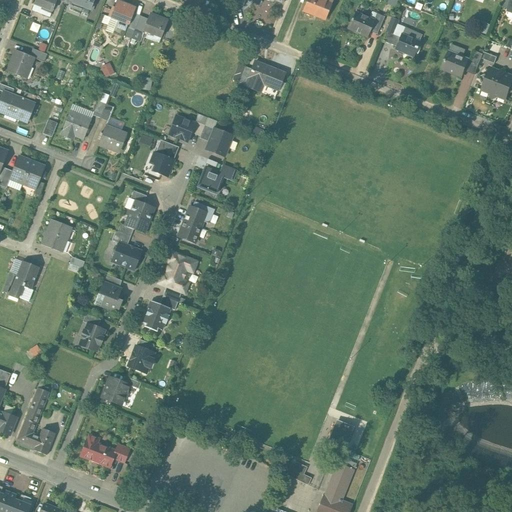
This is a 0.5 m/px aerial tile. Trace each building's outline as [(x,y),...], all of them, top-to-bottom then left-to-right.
[(58,0),(37,0),(36,4),(54,11),(58,0)] [(94,0),(75,0),(74,3),(91,10),(94,0)] [(331,3),(322,0),(307,0),(303,11),(325,20),(331,3)] [(511,0),(504,0),(502,7),(509,10),(511,0)] [(136,9),(118,2),(111,19),(118,21),(113,34),(124,38),(125,37),(128,28),(129,26),(130,26),(134,14),(136,9)] [(373,20),(355,13),(352,19),(351,19),(347,29),(367,37),(371,27),(374,21),(373,20)] [(140,16),(134,14),(130,26),(129,26),(128,28),(135,31),(140,16)] [(168,21),(151,14),(149,20),(144,31),(145,31),(162,38),(168,21)] [(376,14),(373,20),(374,21),(371,27),(378,30),(384,17),(376,14)] [(149,20),(140,16),(135,31),(144,34),(145,31),(144,31),(149,20)] [(392,18),(386,33),(392,35),(397,24),(398,20),(392,18)] [(392,35),(399,38),(401,35),(404,28),(404,27),(397,24),(392,35)] [(135,31),(128,28),(125,37),(131,39),(135,31)] [(415,33),(404,28),(401,35),(412,40),(415,33)] [(144,34),(135,31),(131,39),(140,42),(144,34)] [(396,46),(399,38),(392,35),(386,33),(382,41),(396,46)] [(412,40),(401,35),(399,38),(396,46),(394,49),(413,57),(419,43),(418,43),(421,36),(415,33),(412,40)] [(47,55),(34,49),(31,56),(38,59),(44,61),(47,55)] [(31,56),(17,50),(9,72),(27,79),(31,67),(34,68),(38,59),(31,56)] [(483,55),(474,51),(470,64),(478,67),(481,59),(483,55)] [(497,58),(484,52),(483,55),(481,59),(494,64),(497,58)] [(461,58),(448,53),(441,70),(461,78),(464,72),(467,63),(460,60),(461,58)] [(284,74),(254,62),(251,70),(245,85),(244,87),(255,91),(258,84),(277,92),(284,74)] [(106,77),(115,73),(110,63),(102,66),(106,77)] [(478,67),(470,64),(467,63),(464,72),(475,76),(478,67)] [(251,70),(245,68),(239,83),(245,85),(251,70)] [(499,71),(490,68),(481,91),(489,93),(492,100),(498,97),(506,100),(511,84),(511,76),(506,74),(504,69),(499,71)] [(109,96),(114,98),(119,83),(115,81),(109,96)] [(14,89),(0,84),(0,91),(3,92),(11,95),(14,89)] [(11,95),(3,92),(0,99),(0,112),(15,119),(26,123),(34,104),(23,100),(24,99),(22,98),(22,99),(11,95)] [(114,98),(109,96),(106,104),(111,107),(115,98),(114,98)] [(98,101),(92,116),(100,119),(106,104),(98,101)] [(106,104),(100,119),(108,122),(110,118),(113,108),(111,107),(106,104)] [(91,120),(70,112),(63,129),(75,133),(74,136),(83,139),(91,120)] [(194,124),(176,116),(172,126),(175,127),(172,136),(187,142),(191,133),(194,124)] [(108,122),(106,127),(120,132),(122,126),(115,123),(116,120),(110,118),(108,122)] [(48,120),(42,134),(52,138),(57,124),(48,120)] [(204,125),(195,121),(194,124),(191,133),(200,137),(204,125)] [(106,127),(106,126),(98,145),(107,149),(108,147),(120,151),(126,135),(120,132),(106,127)] [(237,138),(218,130),(209,153),(228,161),(237,138)] [(140,135),(139,143),(152,145),(153,137),(140,135)] [(174,146),(160,140),(158,146),(172,151),(174,146)] [(172,151),(158,146),(155,153),(154,152),(150,163),(155,165),(152,172),(167,178),(173,162),(170,161),(169,159),(172,151)] [(32,161),(18,156),(12,171),(10,178),(23,183),(32,161)] [(44,166),(32,161),(23,183),(35,188),(36,188),(38,181),(44,166)] [(236,171),(223,165),(221,172),(228,174),(226,178),(232,181),(236,171)] [(223,175),(205,168),(197,187),(216,194),(223,175)] [(10,178),(12,171),(7,169),(3,180),(8,183),(10,178)] [(44,183),(38,181),(36,188),(35,188),(33,192),(40,195),(44,183)] [(146,196),(133,191),(130,199),(134,201),(135,200),(143,204),(146,196)] [(143,204),(135,200),(134,201),(130,199),(128,198),(124,208),(127,209),(125,212),(149,221),(154,208),(143,204)] [(214,210),(194,202),(192,207),(190,206),(186,215),(203,222),(209,224),(214,210)] [(149,221),(125,212),(124,214),(128,216),(124,226),(133,230),(144,234),(149,221)] [(203,222),(186,215),(184,222),(200,228),(203,222)] [(52,221),(43,244),(62,252),(71,229),(52,221)] [(200,228),(184,222),(178,236),(194,243),(200,228)] [(133,230),(124,226),(120,224),(117,232),(130,237),(133,230)] [(130,237),(117,232),(115,231),(112,241),(118,243),(127,246),(130,237)] [(131,247),(129,247),(127,246),(118,243),(117,246),(115,247),(113,250),(114,253),(111,261),(134,271),(142,252),(134,249),(134,248),(131,247)] [(195,263),(171,253),(168,262),(170,263),(165,275),(163,274),(159,283),(167,286),(182,292),(184,292),(187,284),(192,271),(195,263)] [(84,262),(72,257),(69,264),(82,269),(84,262)] [(39,268),(22,261),(14,283),(23,286),(31,290),(39,268)] [(15,276),(9,273),(5,284),(10,286),(15,276)] [(122,281),(105,274),(102,282),(103,283),(103,282),(119,288),(122,281)] [(119,288),(103,282),(103,283),(98,294),(104,296),(101,306),(118,313),(122,302),(117,300),(121,290),(119,288)] [(23,286),(14,283),(9,294),(10,294),(17,297),(18,297),(23,286)] [(31,290),(23,286),(18,297),(29,301),(33,290),(31,290)] [(182,292),(167,286),(162,297),(177,303),(182,292)] [(177,303),(162,297),(159,304),(170,309),(174,311),(177,303)] [(159,304),(151,301),(151,302),(143,322),(142,322),(142,323),(145,324),(144,327),(157,332),(160,323),(165,325),(169,316),(167,315),(169,309),(170,309),(159,304)] [(101,320),(86,314),(83,322),(87,324),(87,323),(98,327),(101,320)] [(98,327),(87,323),(87,324),(85,330),(83,330),(80,338),(81,338),(79,345),(96,352),(99,345),(100,346),(103,338),(102,337),(105,330),(98,327)] [(156,346),(139,339),(128,367),(145,373),(156,346)] [(30,349),(34,355),(41,350),(37,344),(30,349)] [(10,374),(0,370),(0,388),(4,390),(10,374)] [(141,383),(124,376),(122,382),(129,385),(129,386),(138,389),(141,383)] [(122,382),(109,378),(101,398),(121,405),(129,386),(129,385),(122,382)] [(39,387),(28,413),(37,417),(48,391),(39,387)] [(0,399),(4,390),(0,388),(0,431),(8,435),(15,418),(3,414),(3,415),(0,413),(0,399)] [(28,413),(27,413),(15,443),(29,448),(30,448),(33,450),(39,437),(31,434),(37,417),(28,413)] [(352,429),(337,423),(329,441),(345,448),(352,429)] [(51,428),(44,426),(42,430),(39,437),(33,450),(45,454),(53,435),(52,434),(53,432),(51,428)] [(114,449),(96,442),(98,438),(87,434),(79,455),(108,467),(112,457),(115,450),(114,449)] [(127,450),(115,445),(114,449),(115,450),(112,457),(122,461),(127,450)] [(333,473),(324,495),(323,494),(316,511),(349,511),(352,506),(341,502),(356,464),(351,462),(335,456),(329,472),(333,473)] [(306,469),(296,464),(295,467),(291,474),(290,477),(296,480),(300,473),(303,475),(306,469)] [(303,475),(300,473),(296,480),(306,484),(309,478),(303,475)] [(4,495),(0,493),(0,511),(27,511),(32,502),(23,498),(21,502),(14,500),(16,495),(5,491),(4,495)]
